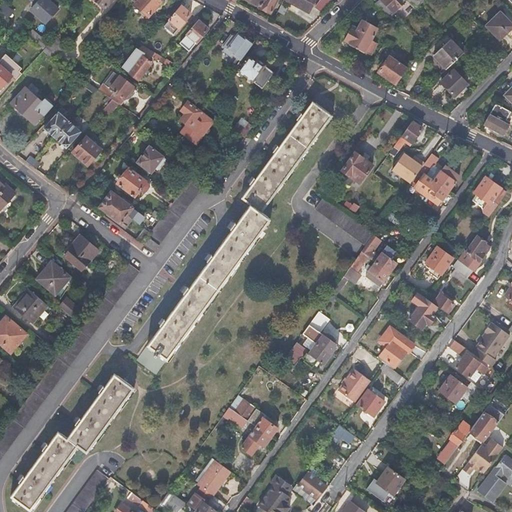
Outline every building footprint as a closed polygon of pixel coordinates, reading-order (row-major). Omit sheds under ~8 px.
[(31,0),(36,4),(31,10),(46,22),(57,9),(47,0),(31,0)] [(131,0),(136,4),(135,5),(148,16),(161,1),(159,0),(131,0)] [(276,0),(246,0),(269,13),(276,0)] [(285,0),(286,0),(306,11),(312,0),(285,0)] [(331,4),(326,0),(325,0),(316,9),(321,14),(331,4)] [(380,0),(377,3),(389,17),(404,3),(401,0),(380,0)] [(377,3),(375,5),(387,19),(389,17),(377,3)] [(177,4),(166,17),(170,20),(164,27),(173,35),(190,14),(181,6),(181,7),(177,4)] [(511,26),(511,24),(500,12),(486,26),(499,39),(511,26)] [(190,28),(192,29),(180,43),(189,51),(208,29),(199,21),(195,26),(193,25),(190,28)] [(359,30),(353,27),(344,42),(370,56),(377,45),(371,42),(377,30),(363,22),(359,30)] [(31,28),(26,35),(42,49),(48,43),(39,36),(33,30),(31,28)] [(237,35),(231,35),(223,47),(224,48),(222,51),(231,57),(233,55),(241,60),(253,44),(244,37),(243,39),(237,35)] [(52,39),(48,43),(42,49),(42,50),(49,56),(61,43),(54,36),(52,39)] [(458,53),(447,40),(428,57),(440,70),(458,53)] [(138,50),(136,48),(121,67),(138,80),(151,63),(144,57),(146,54),(138,50)] [(21,67),(4,53),(0,58),(0,86),(10,75),(16,80),(21,74),(18,70),(21,67)] [(247,56),(237,71),(263,90),(275,74),(264,67),(265,66),(256,59),(254,62),(247,56)] [(407,70),(389,57),(378,73),(396,85),(407,70)] [(452,69),(439,81),(454,96),(467,84),(452,69)] [(119,78),(113,73),(99,91),(112,99),(118,103),(119,104),(133,86),(120,76),(119,78)] [(25,88),(11,103),(34,123),(42,114),(35,108),(41,101),(25,88)] [(118,103),(112,99),(102,110),(107,115),(118,103)] [(209,103),(204,99),(200,104),(205,108),(209,103)] [(185,113),(180,120),(186,125),(180,132),(196,144),(213,121),(212,120),(188,101),(181,110),(185,113)] [(241,198),(250,205),(146,346),(167,361),(270,219),(261,212),(331,116),(311,102),(241,198)] [(511,112),(495,104),(483,125),(504,136),(509,126),(505,124),(511,112)] [(69,122),(58,112),(43,128),(55,138),(69,122)] [(422,128),(411,121),(386,156),(391,160),(406,139),(411,143),(422,128)] [(81,131),(69,122),(55,138),(66,148),(81,131)] [(225,122),(221,128),(231,136),(236,130),(225,122)] [(102,150),(86,137),(73,152),(88,165),(102,150)] [(165,158),(149,146),(138,161),(152,171),(157,164),(159,166),(165,158)] [(372,165),(355,152),(342,170),(359,183),(372,165)] [(423,166),(404,153),(391,170),(410,183),(420,170),(423,166)] [(440,159),(432,153),(423,166),(420,170),(425,174),(430,167),(432,169),(440,159)] [(459,176),(444,165),(434,180),(448,190),(448,191),(459,176)] [(150,184),(129,168),(118,183),(134,196),(139,189),(144,193),(150,184)] [(410,183),(414,186),(413,187),(433,201),(436,197),(441,200),(448,190),(434,180),(425,174),(420,170),(410,183)] [(193,175),(175,199),(159,221),(150,233),(142,244),(154,253),(204,184),(193,175)] [(483,178),(472,194),(486,204),(480,212),(488,218),(505,193),(483,178)] [(0,210),(15,192),(6,184),(4,186),(0,182),(0,210)] [(111,192),(105,199),(126,215),(131,207),(111,192)] [(362,201),(352,194),(344,205),(354,212),(362,201)] [(314,209),(315,209),(365,246),(371,238),(374,234),(322,197),(314,209)] [(105,199),(100,207),(120,222),(126,215),(105,199)] [(99,248),(82,234),(66,254),(83,268),(99,248)] [(491,247),(478,237),(466,253),(479,263),(491,247)] [(371,238),(365,246),(361,251),(367,255),(377,242),(371,238)] [(395,252),(387,246),(375,262),(390,272),(396,263),(390,259),(395,252)] [(436,247),(430,256),(437,261),(432,268),(440,274),(451,259),(436,247)] [(367,255),(361,251),(335,288),(339,291),(347,279),(353,283),(360,274),(356,271),(363,261),(367,255)] [(375,261),(367,255),(363,261),(367,264),(371,267),(375,261)] [(51,260),(35,278),(56,297),(63,290),(60,288),(70,278),(51,260)] [(364,268),(368,271),(365,275),(380,286),(390,272),(375,262),(375,261),(371,267),(367,264),(364,268)] [(64,349),(59,356),(39,384),(18,412),(0,435),(0,459),(139,272),(128,263),(103,297),(81,327),(64,349)] [(473,271),(463,264),(457,272),(467,279),(473,271)] [(452,268),(448,274),(462,285),(467,279),(457,272),(452,268)] [(47,305),(29,289),(13,307),(32,323),(47,305)] [(435,292),(430,300),(448,313),(453,305),(435,292)] [(66,299),(59,307),(74,321),(82,312),(66,299)] [(428,301),(425,299),(409,321),(421,330),(426,324),(429,326),(435,318),(432,315),(437,308),(428,301)] [(317,315),(303,334),(316,344),(330,355),(336,346),(333,343),(336,339),(325,331),(322,335),(318,332),(325,321),(317,315)] [(27,335),(8,318),(0,326),(0,344),(11,354),(27,335)] [(491,331),(494,334),(486,345),(498,354),(511,336),(496,325),(491,331)] [(381,343),(386,347),(380,356),(395,367),(406,352),(408,354),(414,345),(390,327),(384,335),(386,336),(381,343)] [(49,335),(43,342),(59,356),(64,349),(49,335)] [(310,352),(297,342),(285,360),(294,367),(300,358),(302,358),(304,359),(303,361),(311,368),(317,360),(323,364),(330,355),(316,344),(310,352)] [(454,342),(450,347),(460,355),(464,349),(454,342)] [(481,351),(476,357),(497,372),(502,366),(481,351)] [(466,354),(455,369),(469,379),(476,369),(482,374),(486,369),(466,354)] [(384,364),(379,371),(398,384),(402,378),(384,364)] [(371,382),(354,369),(338,391),(355,404),(371,382)] [(482,374),(476,369),(469,379),(475,383),(482,374)] [(134,388),(114,373),(66,438),(58,432),(10,496),(30,511),(77,446),(87,453),(134,388)] [(451,376),(439,392),(456,404),(460,398),(468,404),(471,401),(480,389),(471,383),(467,388),(451,376)] [(486,394),(480,389),(471,401),(478,406),(486,394)] [(384,402),(367,391),(357,405),(373,417),(384,402)] [(235,412),(238,414),(247,421),(255,427),(270,438),(277,429),(262,418),(264,414),(244,400),(235,412)] [(504,415),(489,404),(471,428),(469,431),(476,436),(474,439),(480,443),(482,440),(484,441),(485,439),(494,427),(504,415)] [(234,411),(229,408),(223,416),(228,419),(234,411)] [(238,414),(233,421),(242,428),(247,421),(238,414)] [(471,428),(463,422),(450,439),(452,440),(438,459),(445,464),(469,431),(471,428)] [(346,431),(339,425),(332,435),(339,440),(342,436),(350,442),(353,438),(345,432),(346,431)] [(270,438),(255,427),(240,448),(251,455),(259,444),(264,448),(270,438)] [(482,443),(462,470),(469,474),(473,469),(475,466),(478,469),(483,473),(503,447),(491,439),(486,446),(482,443)] [(511,459),(505,454),(496,466),(504,472),(511,477),(511,459)] [(230,472),(215,461),(197,486),(200,487),(211,496),(212,496),(230,472)] [(496,466),(492,471),(500,478),(504,472),(496,466)] [(403,480),(387,468),(376,484),(392,496),(403,480)] [(84,511),(109,478),(97,470),(66,511),(84,511)] [(500,478),(492,471),(478,490),(491,501),(505,482),(500,478)] [(324,486),(306,474),(297,486),(312,497),(315,492),(318,494),(324,486)] [(279,477),(276,481),(286,488),(289,485),(279,477)] [(276,481),(274,485),(259,505),(267,511),(286,511),(290,507),(286,504),(291,497),(287,494),(284,492),(286,488),(276,481)] [(211,496),(200,487),(187,505),(195,511),(196,511),(215,511),(205,504),(211,496)] [(168,491),(166,495),(182,507),(185,504),(168,491)] [(166,495),(161,502),(174,511),(178,511),(182,507),(166,495)] [(252,501),(247,497),(241,504),(247,508),(252,501)] [(361,511),(350,503),(343,511),(361,511)]
